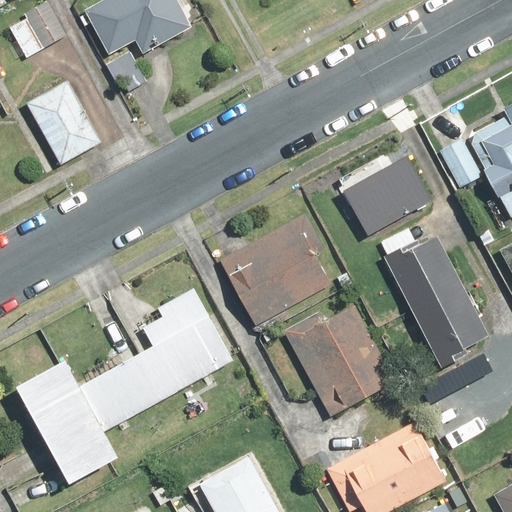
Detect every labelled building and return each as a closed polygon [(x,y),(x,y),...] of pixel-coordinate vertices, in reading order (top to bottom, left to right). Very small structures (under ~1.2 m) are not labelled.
[(25,18),(9,28),(27,57),(67,32),(47,0),(46,0),(23,14),(25,18)] [(176,0),(104,0),(84,11),(107,54),(135,38),(141,50),(189,23),(176,0)] [(66,79),(25,103),(59,164),(101,141),(66,79)] [(476,133),(469,142),(483,167),(480,169),(493,192),(511,181),(511,182),(511,187),(498,196),(511,218),(511,217),(511,102),(503,108),(507,115),(476,133)] [(460,141),(440,154),(459,187),(480,174),(460,141)] [(245,242),(216,257),(254,325),(331,282),(315,254),(324,249),(304,213),(296,217),(291,210),(242,237),(245,242)] [(387,255),(382,257),(439,367),(467,353),(464,347),(487,335),(436,236),(418,245),(409,228),(381,242),(387,255)] [(511,244),(498,252),(511,276),(511,244)] [(62,359),(12,387),(66,484),(116,457),(103,432),(233,360),(191,285),(154,306),(161,317),(142,328),(151,345),(77,387),(62,359)] [(395,379),(354,305),(324,321),(318,311),(282,331),(329,416),(395,379)] [(413,422),(326,469),(348,511),(351,511),(362,506),(365,511),(387,511),(445,481),(413,422)] [(278,511),(247,456),(196,485),(211,511),(278,511)] [(511,511),(511,482),(493,493),(503,511),(511,511)] [(448,511),(443,503),(426,511),(448,511)]
